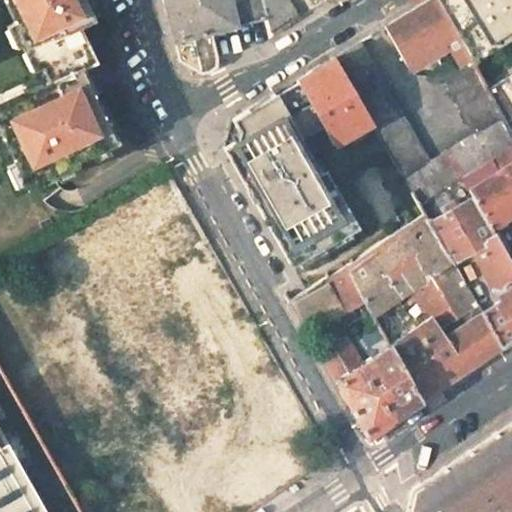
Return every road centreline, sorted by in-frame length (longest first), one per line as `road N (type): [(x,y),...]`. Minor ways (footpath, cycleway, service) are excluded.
road 1 (residential): [(365,470),(170,119)]
road 2 (residential): [(371,0),(170,119)]
road 3 (residential): [(511,369),(365,470)]
road 4 (residential): [(170,119),(145,0)]
